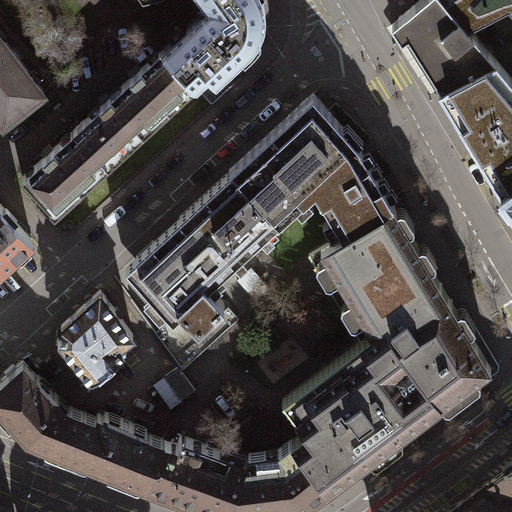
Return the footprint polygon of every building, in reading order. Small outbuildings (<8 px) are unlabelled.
[(208,0),(213,7),(207,13),(205,11),(203,11),(162,50),(196,87),(210,74),(217,81),(248,52),(256,43),(261,33),(263,27),(264,20),(265,15),(264,11),(263,1),(262,0),(208,0)] [(409,33),(442,86),(497,57),(470,25),(468,25),(446,0),(419,0),(393,22),(403,37),(409,33)] [(511,0),(446,0),(468,25),(470,25),(510,5),(511,7),(511,0)] [(0,33),(0,119),(4,124),(45,92),(20,59),(22,58),(13,46),(11,48),(0,33)] [(145,133),(196,87),(162,50),(141,69),(140,67),(130,76),(131,77),(111,96),(145,133)] [(511,75),(506,68),(497,57),(442,86),(439,87),(447,99),(502,191),(511,207),(511,75)] [(394,203),(361,147),(362,146),(314,93),(232,167),(281,220),(316,189),(343,234),(394,203)] [(108,167),(145,133),(111,96),(110,97),(109,95),(100,104),(101,105),(73,130),(108,167)] [(57,214),(108,167),(73,130),(54,148),(53,147),(43,156),(44,157),(22,177),(57,214)] [(278,223),(281,220),(232,167),(230,169),(231,170),(127,265),(174,316),(183,308),(199,326),(225,302),(209,284),(278,222),(278,223)] [(0,267),(32,238),(15,219),(18,217),(7,205),(4,207),(0,202),(0,267)] [(308,254),(359,339),(360,339),(382,323),(441,402),(492,364),(394,203),(343,234),(308,254)] [(271,286),(252,265),(237,278),(257,299),(271,286)] [(133,334),(101,289),(61,325),(60,340),(92,376),(123,351),(119,345),(133,334)] [(328,487),(441,402),(382,323),(360,339),(359,339),(282,396),(306,427),(291,438),(328,487)] [(84,412),(69,406),(39,373),(37,374),(24,359),(0,380),(0,407),(1,408),(0,408),(0,414),(10,426),(14,423),(27,438),(67,454),(84,412)] [(179,366),(166,375),(183,398),(196,389),(179,366)] [(160,425),(156,423),(148,428),(105,410),(104,414),(98,412),(96,417),(84,412),(67,454),(148,485),(165,438),(170,427),(168,422),(162,419),(160,425)] [(270,438),(253,414),(230,431),(251,438),(247,448),(271,445),(270,438)] [(177,443),(165,438),(148,485),(222,511),(255,511),(293,507),(302,505),(311,500),(328,487),(291,438),(279,448),(250,451),(247,458),(235,453),(236,450),(245,454),(247,448),(251,438),(230,431),(220,427),(213,446),(181,434),(177,443)] [(511,511),(511,461),(444,511),(511,511)]
